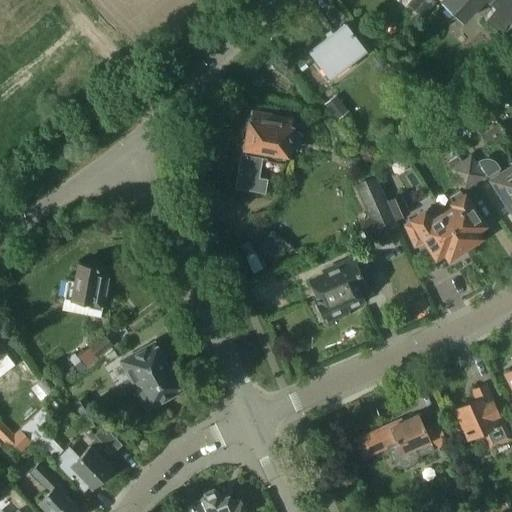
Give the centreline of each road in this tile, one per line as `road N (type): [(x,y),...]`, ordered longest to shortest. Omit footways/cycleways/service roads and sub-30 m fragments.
road 1 (unclassified): [(254,422),(135,144)]
road 2 (residential): [(254,422),(511,297)]
road 3 (unclassified): [(274,0),(135,144)]
road 4 (residential): [(123,511),(165,462),(254,422)]
road 5 (unclassified): [(135,144),(0,231)]
